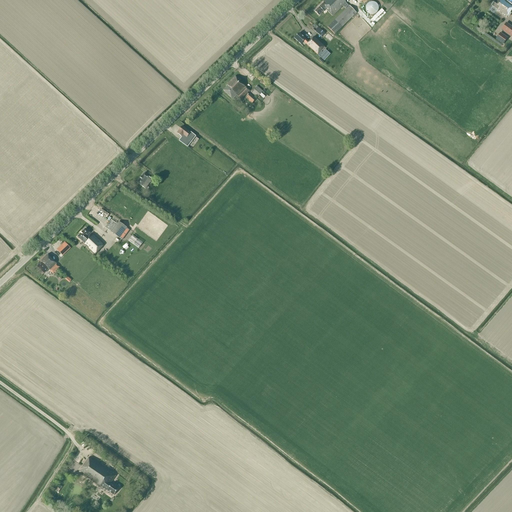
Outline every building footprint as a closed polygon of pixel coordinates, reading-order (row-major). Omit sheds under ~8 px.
[(314,11),(319,16),(325,9),(332,16),(342,6),(346,9),(327,27),(334,34),(356,13),(343,0),(325,0),(323,2),(324,2),(314,11)] [(497,10),(497,11),(506,17),(511,9),(511,5),(503,0),(496,0),(495,0),(494,0),(491,5),(497,10)] [(373,14),(381,9),(375,1),(367,6),(373,14)] [(501,29),(511,37),(511,27),(505,23),(501,29)] [(326,35),(314,24),(311,28),(323,38),(326,35)] [(299,33),(294,38),(301,45),(303,42),(318,55),(321,51),(325,47),(313,36),(308,42),(299,33)] [(321,51),(318,55),(324,61),(330,54),(325,50),(322,53),(321,51)] [(237,95),(240,99),(249,91),(235,76),(226,85),(227,86),(223,90),(232,100),(237,95)] [(251,93),(257,98),(263,91),(257,86),(251,93)] [(246,98),(252,103),(256,99),(250,94),(246,98)] [(183,135),(186,138),(188,139),(192,134),(182,126),(177,133),(182,137),(183,135)] [(137,183),(145,189),(152,179),(144,173),(137,183)] [(105,228),(119,238),(127,228),(118,222),(117,224),(111,220),(105,228)] [(77,237),(84,243),(83,244),(95,255),(104,245),(95,236),(91,233),(88,237),(87,236),(90,233),(85,229),(77,237)] [(143,243),(132,236),(128,241),(139,249),(143,243)] [(62,256),(70,248),(65,242),(57,250),(62,256)] [(40,261),(41,262),(37,267),(44,274),(48,269),(53,274),(60,267),(47,255),(40,261)] [(117,476),(89,457),(79,473),(102,488),(114,495),(118,489),(111,484),(117,476)]
